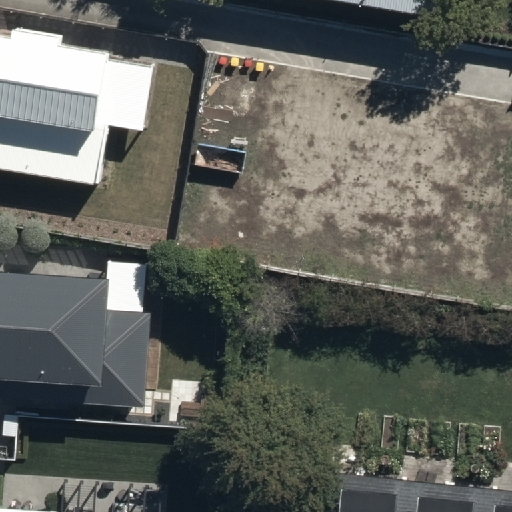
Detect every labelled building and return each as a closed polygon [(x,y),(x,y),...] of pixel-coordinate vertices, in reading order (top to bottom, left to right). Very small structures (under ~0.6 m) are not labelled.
[(362,0),(430,12),(432,0),(362,0)] [(11,37),(0,35),(0,167),(96,183),(106,122),(144,129),(154,70),(108,62),(109,55),(62,47),(64,36),(12,28),(11,37)] [(204,94),(190,172),(238,180),(237,189),(414,212),(430,89),(323,75),(325,59),(269,52),(267,69),(256,67),(252,100),(204,94)] [(511,68),(447,61),(437,144),(511,152),(511,68)] [(0,259),(0,250),(0,392),(142,402),(148,310),(105,307),(107,272),(0,265),(0,259)] [(32,419),(31,452),(113,456),(115,422),(32,419)] [(511,511),(511,486),(248,461),(243,511),(511,511)]
